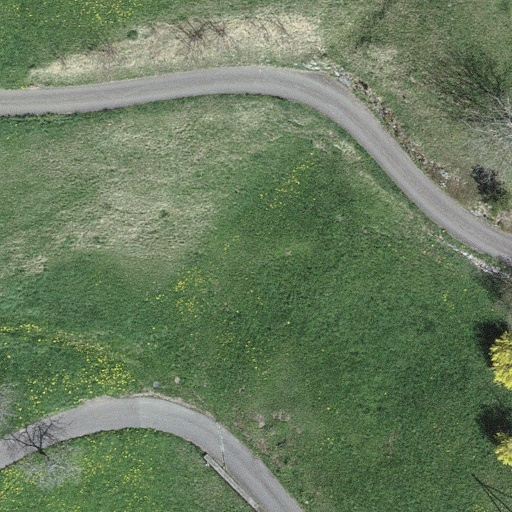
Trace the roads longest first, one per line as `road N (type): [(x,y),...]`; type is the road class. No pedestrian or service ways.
road 1 (track): [(511,259),(412,187),(317,98),(227,79),(0,95)]
road 2 (unclassified): [(0,463),(154,406),(215,429),(280,511)]
